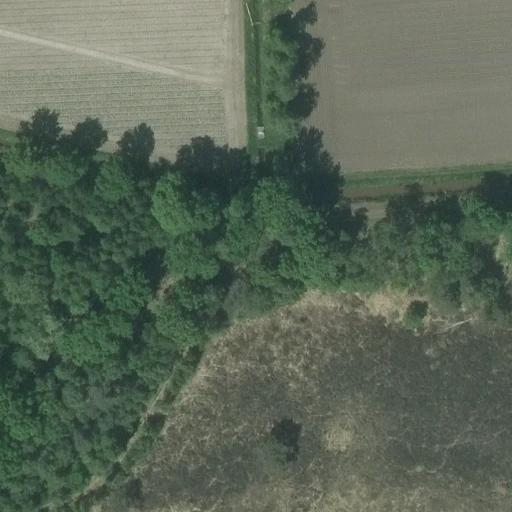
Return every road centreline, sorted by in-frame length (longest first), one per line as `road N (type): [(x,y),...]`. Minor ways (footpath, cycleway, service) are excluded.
road 1 (track): [(511,203),(308,215),(241,269)]
road 2 (track): [(241,269),(0,425)]
